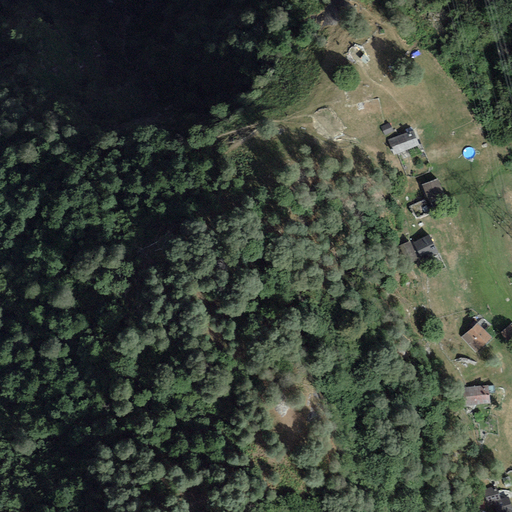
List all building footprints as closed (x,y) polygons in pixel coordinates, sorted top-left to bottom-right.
[(394,131),(389,122),(380,128),(385,136),(394,131)] [(413,129),(387,140),(393,154),(419,143),(413,129)] [(438,177),(421,184),(429,202),(446,195),(438,177)] [(429,234),(412,243),(422,260),(438,250),(429,234)] [(406,265),(420,258),(411,241),(397,248),(406,265)] [(187,308),(176,308),(176,326),(187,326),(187,308)] [(492,337),(477,322),(462,337),(477,352),(492,337)] [(511,336),(511,324),(502,333),(507,340),(511,336)] [(177,388),(169,385),(164,396),(172,399),(177,388)] [(488,385),(465,387),(467,405),(490,403),(488,385)] [(511,477),(497,477),(497,493),(511,493),(511,477)]
